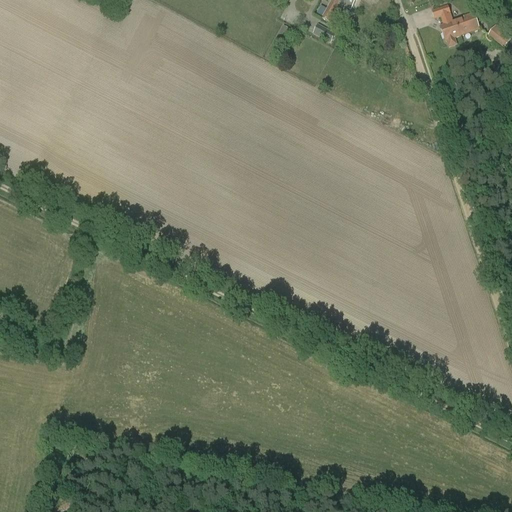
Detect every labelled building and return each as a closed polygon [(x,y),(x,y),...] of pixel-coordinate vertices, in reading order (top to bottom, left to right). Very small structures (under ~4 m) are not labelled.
[(330,25),(341,5),(351,11),(357,0),(330,0),(332,1),(322,20),(330,25)] [(441,19),(443,27),(440,28),(445,44),(446,43),(449,49),(456,47),(454,41),(461,38),(458,31),(462,29),(460,22),(453,24),(450,16),(450,15),(448,8),(432,14),(434,21),(441,19)] [(464,20),(460,22),(462,29),(458,31),(461,38),(479,32),(473,16),(464,19),(464,20)] [(331,46),(336,36),(318,26),(313,36),(331,46)] [(496,27),(488,37),(504,50),(511,40),(496,27)]
